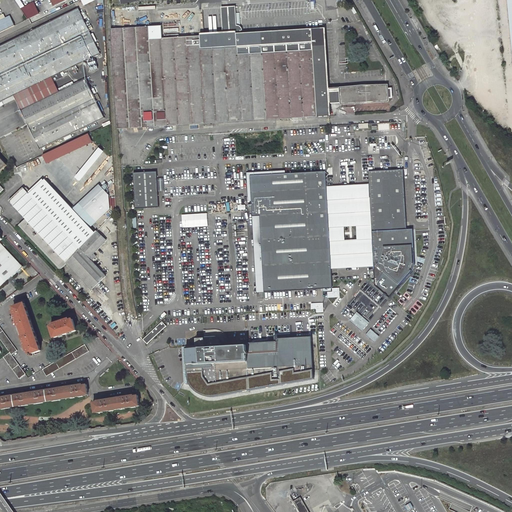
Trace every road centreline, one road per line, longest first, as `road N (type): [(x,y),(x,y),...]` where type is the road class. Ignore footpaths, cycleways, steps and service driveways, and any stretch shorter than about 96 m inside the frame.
road 1 (trunk): [(0,492),(511,411)]
road 2 (trunk): [(511,394),(0,475)]
road 3 (trunk): [(454,151),(465,189),(458,265),(421,337),(361,384),(229,420)]
road 4 (trunk): [(0,504),(313,459)]
road 5 (trunk): [(511,378),(229,420)]
road 6 (residential): [(0,221),(150,382)]
road 7 (trunk): [(332,456),(417,460),(511,500)]
road 8 (trunk): [(332,456),(511,427)]
road 9 (unclassified): [(218,489),(63,511)]
road 10 (trunk): [(511,369),(473,362),(456,329),(471,294),(511,288)]
road 11 (unknown): [(160,341),(179,332),(305,321)]
road 12 (trunk): [(141,433),(0,459)]
road 13 (tertiary): [(141,433),(0,447)]
